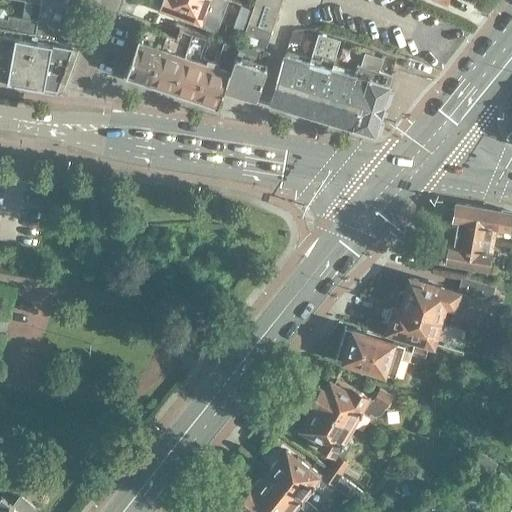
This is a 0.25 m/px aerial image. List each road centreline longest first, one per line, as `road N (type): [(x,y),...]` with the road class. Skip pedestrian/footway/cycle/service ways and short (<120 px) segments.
road 1 (primary): [(124,511),(405,171)]
road 2 (primary): [(405,171),(69,125)]
road 3 (primary): [(405,171),(511,38)]
road 4 (residential): [(69,125),(115,0)]
